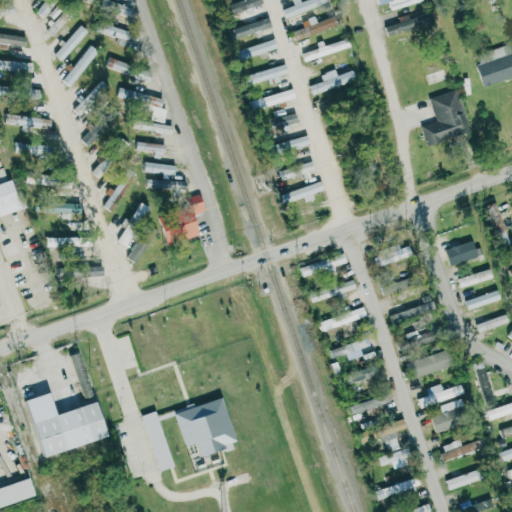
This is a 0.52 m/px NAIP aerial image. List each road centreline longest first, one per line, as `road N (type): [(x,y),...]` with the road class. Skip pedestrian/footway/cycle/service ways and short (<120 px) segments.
road 1 (residential): [(0,351),(511,173)]
road 2 (residential): [(132,304),(25,0)]
road 3 (residential): [(348,230),(446,511)]
road 4 (residential): [(412,208),(479,337),(511,352)]
road 5 (residential): [(68,328),(3,187)]
